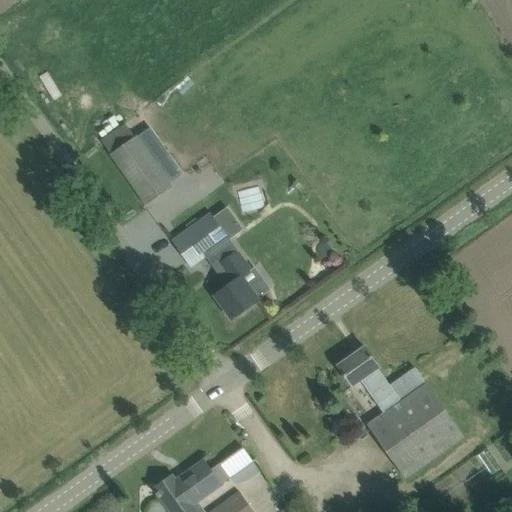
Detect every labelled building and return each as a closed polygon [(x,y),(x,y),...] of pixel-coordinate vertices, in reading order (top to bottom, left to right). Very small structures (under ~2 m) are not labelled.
[(101,141),(145,204),(172,186),(170,183),(182,174),(161,144),(148,153),(137,137),(135,138),(126,124),(101,141)] [(191,267),(206,257),(215,269),(219,266),(232,283),(216,295),(232,318),(257,300),(242,278),(252,270),(229,239),(242,230),(223,205),(211,214),(200,199),(161,227),(172,241),(191,267)] [(364,347),(338,366),(352,386),(362,379),(375,398),(391,388),(377,368),(379,367),(364,347)] [(464,436),(416,369),(391,388),(375,398),(386,413),(368,426),(405,478),(464,436)] [(203,511),(197,502),(230,478),(220,464),(210,471),(203,461),(176,480),(172,476),(154,489),(157,493),(156,494),(159,498),(160,497),(170,511),(203,511)] [(210,511),(253,511),(239,492),(210,511)]
